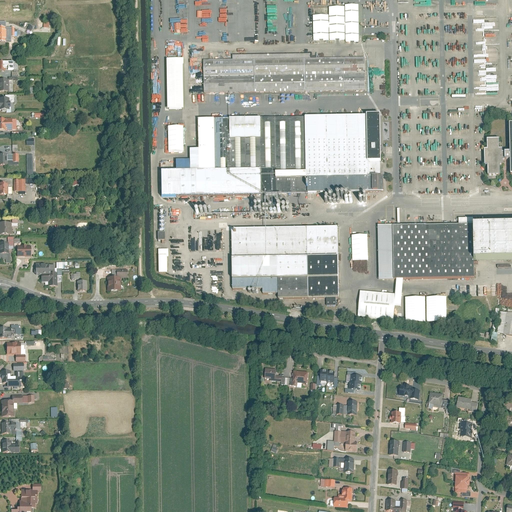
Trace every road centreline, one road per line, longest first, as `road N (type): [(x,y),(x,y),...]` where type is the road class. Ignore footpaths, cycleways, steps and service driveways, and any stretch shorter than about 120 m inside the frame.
road 1 (residential): [(0,284),(61,302),(181,301),(382,333)]
road 2 (residential): [(378,372),(370,511)]
road 3 (residential): [(485,389),(477,484),(511,494)]
road 4 (residential): [(382,333),(511,353)]
